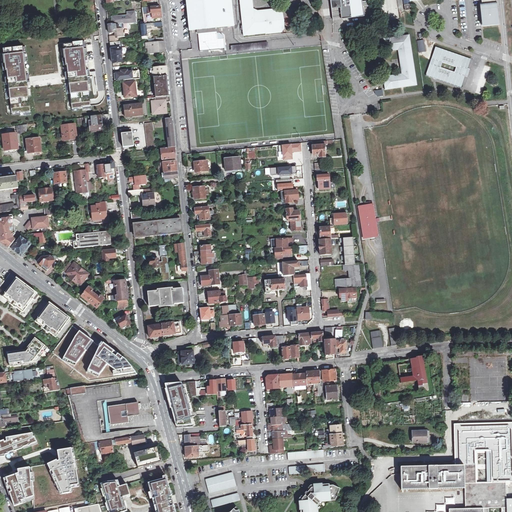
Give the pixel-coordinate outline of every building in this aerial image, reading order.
[(230,0),(186,0),(189,30),(197,30),(197,34),(218,33),(217,28),(233,27),(230,0)] [(253,8),(252,0),(239,0),(243,36),(284,31),(282,10),(259,12),(253,8)] [(364,17),(361,0),(330,0),(332,9),(340,8),(342,19),(364,17)] [(412,10),(410,0),(403,0),(406,11),(412,10)] [(498,24),(496,3),(481,4),(480,5),(482,26),(498,24)] [(128,14),(128,17),(131,17),(132,24),(136,24),(135,14),(128,14)] [(112,19),(113,26),(115,26),(118,26),(123,25),(132,24),(131,17),(128,17),(112,19)] [(142,37),(141,37),(141,38),(142,40),(147,39),(147,36),(146,31),(152,30),(152,28),(154,27),(153,24),(141,26),(142,37)] [(118,26),(115,26),(108,26),(109,32),(109,35),(119,34),(118,26)] [(408,36),(384,40),(386,53),(398,51),(400,66),(402,75),(383,78),(385,90),(416,85),(408,36)] [(423,41),(417,42),(419,53),(425,52),(423,41)] [(120,42),(118,43),(114,43),(110,44),(112,56),(113,62),(121,61),(120,55),(122,55),(121,49),(120,42)] [(86,43),(65,45),(69,81),(73,110),(92,107),(89,74),(86,43)] [(164,47),(164,43),(156,43),(146,45),(146,49),(148,49),(149,54),(165,52),(164,47)] [(268,43),(230,46),(231,53),(269,49),(268,43)] [(25,48),(4,51),(13,115),(32,112),(29,86),(25,48)] [(470,60),(435,48),(425,76),(461,88),(470,60)] [(152,69),(153,78),(166,77),(167,77),(167,71),(166,69),(161,71),(161,72),(159,72),(158,69),(152,69)] [(114,75),(115,83),(140,80),(139,75),(138,75),(137,72),(132,72),(132,70),(120,72),(121,74),(114,75)] [(153,78),(155,99),(168,97),(167,87),(166,77),(154,78),(153,78)] [(133,90),(136,90),(135,82),(124,84),(125,92),(125,99),(134,98),(133,90)] [(164,111),(166,110),(166,108),(166,106),(163,106),(163,103),(170,102),(169,97),(168,97),(155,99),(155,102),(152,102),(153,114),(157,114),(158,115),(164,115),(164,111)] [(125,111),(126,117),(143,116),(142,105),(125,107),(125,111)] [(98,132),(103,131),(102,121),(109,120),(109,116),(84,118),(85,123),(89,122),(90,133),(98,132)] [(168,149),(175,148),(173,137),(172,120),(164,121),(164,126),(166,125),(168,149)] [(147,151),(149,151),(156,150),(153,124),(145,124),(147,151)] [(69,140),(76,139),(74,125),(61,127),(63,141),(69,140)] [(121,130),(123,148),(133,147),(132,129),(121,130)] [(9,150),(9,151),(9,153),(12,152),(14,152),(13,150),(17,149),(16,134),(3,136),(5,151),(9,150)] [(40,152),(39,139),(26,141),(28,154),(37,152),(40,152)] [(319,155),(319,157),(325,157),(324,147),(326,147),(326,145),(327,145),(327,141),(312,142),(314,155),(317,155),(319,155)] [(276,145),(277,155),(301,153),(300,144),(276,145)] [(162,160),(163,160),(176,159),(175,148),(168,149),(161,149),(161,154),(162,160)] [(240,158),(225,159),(226,171),(241,169),(240,158)] [(162,163),(163,174),(177,172),(176,159),(163,160),(163,163),(162,163)] [(104,165),(105,174),(107,174),(108,181),(112,181),(111,168),(115,167),(114,161),(110,162),(110,164),(104,165)] [(194,163),(195,173),(208,172),(207,162),(194,163)] [(105,174),(104,165),(97,166),(99,178),(106,177),(105,174)] [(296,166),(271,168),(272,175),(278,175),(281,176),(290,176),(292,174),(297,173),(296,166)] [(58,184),(63,183),(67,183),(65,171),(57,172),(57,173),(53,174),(54,184),(58,184)] [(87,180),(86,171),(74,172),(77,195),(88,193),(88,190),(87,183),(87,181),(87,180)] [(177,172),(163,174),(162,174),(162,177),(164,177),(165,185),(170,184),(170,179),(178,178),(177,172)] [(325,175),(318,176),(319,190),(331,189),(330,175),(325,175)] [(146,176),(129,178),(130,182),(135,181),(136,186),(134,186),(135,191),(140,190),(139,185),(147,185),(146,176)] [(0,191),(18,189),(17,177),(6,179),(0,179),(0,191)] [(293,178),(276,180),(276,185),(278,185),(278,191),(293,189),(293,183),(294,183),(293,178)] [(207,186),(192,188),(194,199),(205,198),(204,194),(208,193),(207,186)] [(40,190),(41,202),(53,200),(52,188),(51,188),(51,187),(41,189),(41,190),(40,190)] [(135,191),(129,192),(129,197),(141,195),(141,202),(143,202),(144,207),(154,205),(153,193),(151,193),(150,189),(140,190),(135,191)] [(293,199),(295,199),(298,199),(298,190),(285,191),(285,192),(282,192),(282,199),(284,199),(286,198),(286,203),(293,202),(293,199)] [(19,200),(19,197),(19,195),(11,196),(11,200),(16,199),(17,208),(14,208),(13,203),(0,205),(0,213),(4,213),(16,211),(21,210),(19,200)] [(35,195),(19,197),(19,200),(20,204),(23,203),(35,202),(35,195)] [(369,201),(356,203),(361,241),(375,239),(374,235),(378,234),(373,204),(369,205),(369,201)] [(108,212),(107,202),(104,202),(89,204),(88,204),(90,225),(109,223),(108,212)] [(214,206),(214,204),(194,206),(195,214),(199,214),(200,220),(210,219),(209,215),(213,215),(213,211),(209,211),(208,207),(214,206)] [(52,216),(51,208),(44,209),(45,217),(52,216)] [(300,211),(295,211),(294,212),(294,208),(287,209),(288,221),(300,220),(300,211)] [(348,223),(347,212),(334,213),(334,218),(335,224),(348,223)] [(10,215),(0,216),(0,242),(4,245),(7,241),(7,240),(11,238),(12,238),(15,234),(13,219),(11,219),(10,215)] [(48,218),(32,219),(32,221),(29,222),(26,226),(30,229),(31,230),(41,229),(48,228),(48,218)] [(167,222),(157,223),(159,235),(181,233),(180,220),(171,221),(171,220),(167,220),(167,222)] [(301,231),(300,221),(291,222),(291,221),(285,221),(286,224),(291,224),(292,231),(301,231)] [(159,235),(157,223),(148,223),(148,222),(144,222),(144,224),(134,225),(136,237),(159,235)] [(211,232),(210,225),(196,227),(196,231),(202,231),(203,232),(198,233),(199,238),(211,237),(211,234),(211,232)] [(331,239),(338,238),(338,235),(331,236),(330,228),(332,228),(332,226),(320,227),(321,239),(331,238),(331,239)] [(78,236),(79,246),(109,243),(108,238),(108,233),(96,234),(96,230),(92,231),(92,234),(78,236)] [(45,233),(34,234),(35,243),(38,244),(46,243),(45,233)] [(282,247),(287,247),(287,242),(288,242),(293,242),(293,237),(271,239),(272,248),(282,247)] [(355,263),(353,237),(339,238),(340,242),(343,242),(344,246),(340,247),(340,251),(344,251),(345,255),(341,255),(341,260),(345,259),(345,264),(349,264),(355,263)] [(7,241),(4,245),(8,248),(9,248),(14,242),(15,241),(12,238),(11,238),(7,240),(7,241)] [(17,244),(14,242),(9,248),(17,254),(21,258),(31,246),(21,238),(17,244)] [(332,255),(331,239),(320,240),(321,256),(332,255)] [(176,244),(175,244),(175,250),(179,252),(181,266),(182,271),(182,272),(187,271),(187,265),(186,257),(184,244),(176,244)] [(272,248),(269,248),(270,254),(275,253),(276,258),(283,258),(282,248),(282,247),(272,248)] [(283,259),(293,259),(292,247),(282,248),(283,258),(283,259)] [(108,259),(114,258),(116,258),(115,255),(123,253),(123,248),(102,251),(103,262),(108,261),(108,259)] [(213,260),(212,255),(212,250),(202,251),(202,257),(203,264),(215,263),(214,260),(213,260)] [(39,266),(41,267),(43,265),(48,270),(60,255),(53,256),(49,256),(49,257),(41,258),(41,257),(29,259),(36,264),(38,264),(39,266)] [(160,267),(162,282),(171,281),(169,270),(168,257),(167,257),(162,258),(161,263),(159,264),(160,267)] [(86,271),(71,259),(63,270),(66,273),(66,272),(74,278),(78,281),(86,271)] [(153,268),(160,267),(159,264),(159,259),(150,260),(150,262),(150,264),(153,263),(153,268)] [(284,276),(294,275),(293,267),(300,267),(299,261),(283,262),(284,267),(284,270),(278,270),(278,273),(279,276),(284,276)] [(349,264),(350,270),(350,279),(351,287),(361,286),(359,263),(355,263),(349,264)] [(218,270),(210,271),(211,276),(202,277),(203,286),(219,284),(218,270)] [(294,276),(294,282),(295,288),(307,287),(307,290),(312,289),(310,274),(294,276)] [(272,290),(285,289),(285,283),(294,282),(294,276),(294,275),(284,276),(284,279),(280,279),(280,278),(278,278),(278,279),(271,280),(271,279),(265,280),(266,292),(272,291),(272,290)] [(16,278),(5,293),(8,295),(6,298),(21,309),(23,307),(26,309),(33,299),(37,295),(38,294),(16,278)] [(258,278),(248,279),(249,288),(255,287),(254,283),(259,282),(258,278)] [(336,288),(351,287),(350,279),(335,281),(336,288)] [(125,281),(115,282),(114,282),(115,287),(117,286),(118,294),(116,295),(117,301),(123,300),(127,300),(125,281)] [(151,291),(152,306),(182,304),(180,289),(174,289),(174,288),(158,289),(158,291),(151,291)] [(210,292),(211,303),(226,301),(226,296),(223,297),(220,297),(219,291),(219,292),(218,288),(211,288),(211,292),(210,292)] [(340,289),(341,294),(342,294),(343,297),(343,301),(348,301),(349,302),(357,302),(356,288),(340,289)] [(92,294),(94,292),(89,289),(82,297),(89,303),(97,309),(104,300),(101,297),(99,299),(92,294)] [(5,293),(2,297),(9,302),(8,303),(10,304),(11,305),(15,308),(16,307),(20,311),(23,313),(26,309),(23,307),(21,309),(6,298),(8,295),(5,293)] [(123,300),(117,301),(116,301),(117,310),(124,310),(124,307),(123,300)] [(70,318),(49,302),(38,318),(41,320),(39,323),(54,334),(56,331),(59,334),(66,324),(70,320),(70,318)] [(220,316),(221,327),(230,326),(229,313),(228,305),(226,305),(226,309),(223,310),(224,315),(220,316)] [(209,307),(200,308),(201,320),(208,319),(208,317),(210,316),(213,316),(213,312),(210,312),(209,307)] [(307,307),(297,308),(298,320),(310,319),(309,314),(308,314),(307,307)] [(298,324),(297,309),(288,310),(289,321),(291,321),(291,325),(298,324)] [(274,312),(265,312),(267,327),(273,327),(273,323),(275,323),(274,312)] [(394,321),(393,314),(373,312),(366,312),(365,320),(394,321)] [(241,325),(240,314),(237,314),(237,313),(235,313),(235,315),(230,315),(230,326),(241,325)] [(265,324),(264,314),(254,316),(255,325),(259,325),(262,325),(265,324)] [(125,325),(126,326),(130,324),(127,319),(125,315),(116,321),(120,328),(125,325)] [(41,320),(38,318),(35,321),(42,327),(41,327),(42,328),(48,333),(49,332),(56,337),(59,334),(56,331),(54,334),(39,323),(41,320)] [(181,322),(173,323),(148,326),(150,337),(182,333),(181,322)] [(95,338),(78,326),(62,356),(80,362),(95,338)] [(397,345),(396,335),(395,328),(389,329),(391,346),(397,345)] [(383,347),(380,330),(370,332),(373,349),(379,348),(383,347)] [(336,354),(335,355),(341,354),(346,354),(347,341),(344,341),(344,339),(342,339),(342,331),(337,331),(337,334),(336,339),(336,341),(337,341),(336,348),(336,354)] [(318,338),(319,340),(319,342),(323,341),(322,333),(311,334),(312,339),(318,338)] [(310,338),(310,334),(299,335),(300,346),(305,346),(309,345),(310,343),(311,343),(311,338),(310,338)] [(269,344),(270,345),(270,347),(281,346),(281,336),(261,338),(262,344),(263,343),(264,344),(269,344)] [(281,336),(281,346),(281,349),(282,348),(283,359),(290,359),(290,348),(283,348),(283,347),(285,347),(284,336),(281,336)] [(334,355),(335,355),(336,354),(336,348),(336,341),(336,339),(335,340),(334,338),(332,338),(332,340),(326,340),(325,336),(323,336),(325,355),(328,355),(334,355)] [(22,350),(8,352),(9,365),(35,362),(47,347),(35,338),(25,350),(22,350)] [(246,354),(246,342),(234,343),(234,354),(246,354)] [(114,350),(101,343),(89,367),(102,372),(107,362),(114,350)] [(299,346),(291,347),(292,358),(296,358),(300,358),(299,346)] [(194,364),(193,347),(187,348),(187,352),(179,353),(179,365),(194,364)] [(107,362),(119,374),(136,369),(135,364),(114,350),(107,362)] [(378,363),(370,364),(373,384),(376,400),(388,398),(389,397),(420,392),(428,391),(432,391),(427,356),(423,356),(417,357),(402,359),(384,362),(378,363)] [(319,371),(320,382),(327,382),(328,383),(329,383),(329,382),(330,382),(329,370),(319,371)] [(293,385),(292,375),(292,373),(284,374),(279,374),(280,386),(293,385)] [(279,388),(278,374),(272,375),(268,375),(266,378),(267,392),(272,391),(272,390),(273,390),(274,389),(279,388)] [(293,387),(307,385),(306,374),(303,374),(297,374),(292,375),(293,385),(293,387)] [(57,378),(43,380),(43,384),(44,384),(45,387),(50,386),(51,391),(60,390),(57,378)] [(217,396),(218,399),(221,399),(220,392),(226,391),(225,380),(220,380),(217,380),(218,391),(217,392),(217,394),(217,396)] [(228,381),(229,390),(233,390),(234,397),(237,397),(236,390),(236,388),(235,388),(235,380),(231,381),(228,381)] [(195,381),(188,382),(191,397),(197,396),(195,381)] [(197,396),(198,396),(202,396),(216,394),(215,381),(210,381),(210,386),(207,386),(208,392),(200,393),(200,390),(196,390),(197,396)] [(116,438),(127,437),(126,430),(102,434),(97,401),(122,398),(120,382),(85,386),(86,393),(68,396),(81,444),(99,441),(116,438)] [(182,382),(164,383),(176,428),(198,427),(195,416),(191,417),(190,414),(190,410),(192,409),(185,384),(183,384),(182,382)] [(325,386),(326,391),(327,400),(338,399),(337,396),(337,385),(330,386),(325,386)] [(68,396),(86,393),(85,386),(66,389),(68,396)] [(267,399),(267,400),(268,410),(271,409),(275,409),(274,399),(267,399)] [(127,410),(128,416),(140,415),(138,403),(108,407),(111,425),(129,422),(128,417),(122,417),(122,411),(127,410)] [(281,409),(275,409),(271,409),(271,412),(271,417),(282,416),(282,409),(281,409)] [(218,411),(219,413),(219,422),(220,426),(227,426),(227,424),(226,424),(225,414),(225,412),(229,412),(229,410),(218,411)] [(236,425),(242,425),(243,424),(252,423),(252,418),(251,412),(242,412),(242,422),(236,422),(236,425)] [(0,427),(5,427),(5,428),(14,426),(12,414),(3,416),(4,419),(2,420),(1,415),(0,415),(0,427)] [(284,416),(282,416),(271,417),(272,423),(272,425),(281,424),(280,420),(284,420),(284,416)] [(511,422),(454,423),(455,451),(456,464),(401,465),(401,488),(464,488),(465,508),(448,508),(448,511),(511,511),(511,498),(507,498),(507,483),(511,482),(511,422)] [(242,425),(236,425),(236,429),(240,428),(241,429),(242,430),(246,429),(247,437),(253,436),(252,429),(252,425),(242,425)] [(330,426),(330,434),(341,433),(341,428),(340,425),(330,426)] [(412,431),(412,443),(427,442),(427,431),(412,431)] [(5,441),(0,443),(0,459),(7,458),(7,456),(11,455),(11,454),(14,453),(15,453),(25,449),(25,448),(29,447),(33,446),(32,446),(39,443),(36,438),(35,438),(34,434),(7,439),(8,442),(6,443),(5,441)] [(150,434),(116,440),(117,445),(126,444),(126,447),(152,442),(150,434)] [(185,447),(199,446),(199,437),(190,438),(190,435),(184,436),(184,440),(182,440),(182,441),(182,443),(184,443),(185,447)] [(283,438),(273,439),(274,445),(270,446),(270,447),(270,454),(284,453),(283,438)] [(254,439),(243,440),(238,440),(238,445),(248,444),(248,455),(255,454),(255,445),(254,439)] [(342,442),(342,439),(330,440),(328,441),(328,445),(323,446),(323,450),(331,449),(331,446),(342,445),(342,442)] [(99,441),(81,444),(82,449),(85,457),(89,457),(89,459),(102,457),(101,454),(115,452),(114,447),(112,447),(111,441),(99,443),(99,441)] [(208,445),(199,446),(185,447),(185,454),(186,458),(198,457),(198,453),(209,452),(208,445)] [(138,467),(166,461),(164,456),(160,458),(157,447),(134,453),(138,467)] [(323,450),(288,452),(288,460),(323,457),(323,450)] [(74,451),(60,453),(62,463),(60,463),(59,462),(50,467),(53,474),(54,473),(56,477),(55,477),(57,481),(58,481),(65,497),(73,496),(73,492),(75,492),(74,489),(82,488),(79,472),(78,472),(77,467),(78,467),(77,462),(76,462),(74,451)] [(326,463),(290,466),(290,473),(326,470),(326,463)] [(17,476),(8,480),(9,485),(8,485),(9,490),(12,489),(13,493),(11,494),(16,509),(25,506),(24,503),(28,501),(28,502),(37,499),(36,483),(34,484),(33,470),(20,472),(21,476),(18,477),(17,476)] [(234,471),(206,478),(210,493),(237,485),(234,471)] [(131,491),(127,480),(119,483),(117,475),(101,480),(110,511),(127,505),(123,494),(131,491)] [(162,511),(174,511),(166,478),(153,481),(162,511)] [(324,482),(315,483),(315,484),(312,484),(309,487),(311,489),(310,491),(309,491),(308,491),(307,491),(307,492),(307,493),(307,494),(305,496),(303,495),(301,497),(301,500),(300,500),(301,509),(302,509),(302,511),(320,511),(320,506),(322,504),(324,502),(324,501),(333,501),(333,499),(337,499),(342,488),(335,484),(331,484),(331,483),(324,484),(324,482)] [(454,492),(454,497),(445,497),(445,504),(456,504),(456,500),(461,500),(461,501),(464,501),(464,491),(454,492)] [(237,493),(211,499),(214,506),(239,500),(237,493)] [(100,511),(98,502),(88,505),(80,508),(81,511),(100,511)]
